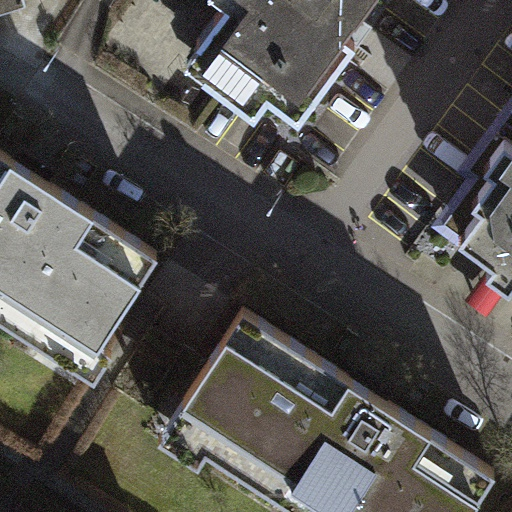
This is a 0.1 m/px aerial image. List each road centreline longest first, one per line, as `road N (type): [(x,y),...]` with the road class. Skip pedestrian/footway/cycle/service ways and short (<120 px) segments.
road 1 (residential): [(302,270),(0,82)]
road 2 (residential): [(302,270),(503,0)]
road 3 (residential): [(511,408),(302,270)]
